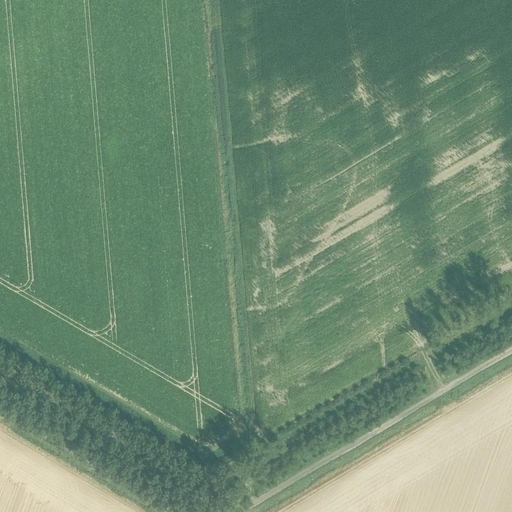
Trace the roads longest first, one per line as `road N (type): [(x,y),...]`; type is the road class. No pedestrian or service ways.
road 1 (track): [(511,351),(249,511)]
road 2 (track): [(172,511),(0,409)]
